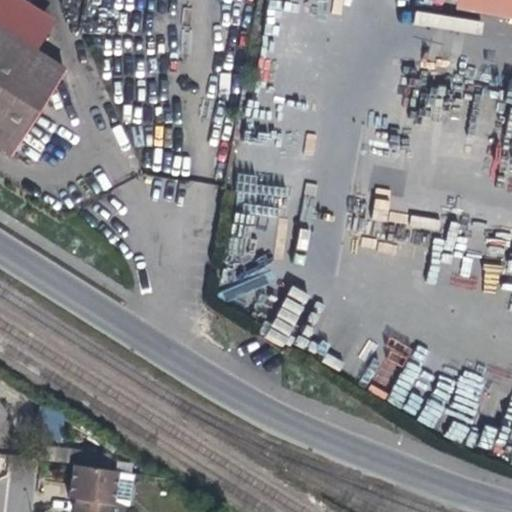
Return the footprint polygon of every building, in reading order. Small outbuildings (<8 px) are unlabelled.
[(511,0),(453,0),(453,4),(511,14),(511,0)] [(23,116),(53,67),(0,33),(0,150),(2,152),(23,116)] [(288,341),(301,305),(285,299),(272,335),(288,341)] [(110,501),(114,470),(113,470),(71,464),(69,484),(67,494),(76,495),(73,511),(117,511),(119,502),(110,501)] [(131,472),(114,470),(110,501),(119,502),(128,503),(131,472)]
